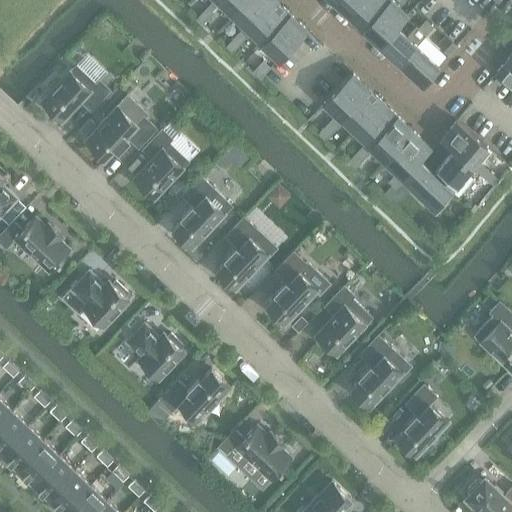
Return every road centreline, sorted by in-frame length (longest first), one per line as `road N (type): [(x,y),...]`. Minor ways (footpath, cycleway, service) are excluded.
road 1 (residential): [(0,106),(411,495)]
road 2 (residential): [(302,0),(427,114),(511,20)]
road 3 (residential): [(511,393),(411,495)]
